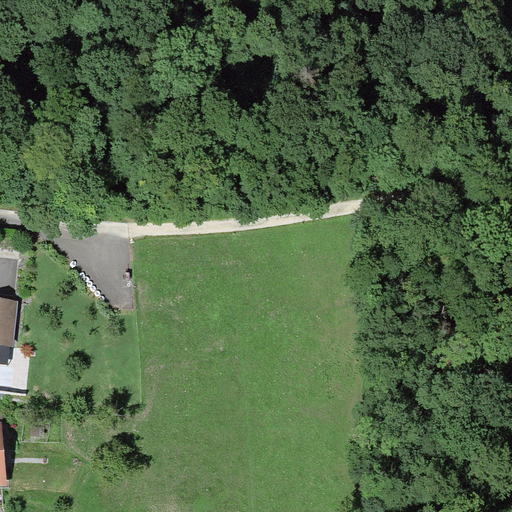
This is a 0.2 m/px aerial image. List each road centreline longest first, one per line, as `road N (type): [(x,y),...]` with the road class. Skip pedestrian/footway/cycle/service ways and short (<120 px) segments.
road 1 (residential): [(362,206),(160,232),(0,221)]
road 2 (track): [(362,206),(511,175)]
